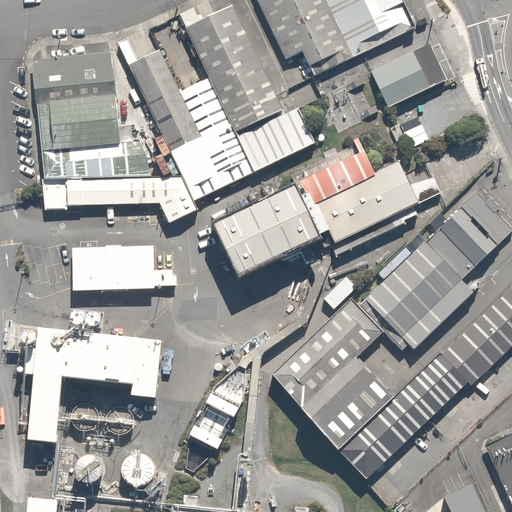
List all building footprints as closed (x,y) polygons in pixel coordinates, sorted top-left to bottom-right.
[(314,80),(350,63),(319,0),(254,0),(286,63),(302,55),(314,80)] [(411,33),(394,0),(319,0),(350,63),(411,33)] [(283,114),(233,11),(184,35),(210,87),(235,137),(283,114)] [(426,45),(370,72),(388,109),(444,82),(426,45)] [(195,204),(226,189),(183,100),(161,55),(130,70),(195,204)] [(111,59),(35,65),(39,107),(115,100),(111,59)] [(226,189),(253,176),(210,87),(183,100),(226,189)] [(115,100),(39,107),(43,153),(119,146),(115,100)] [(283,114),(235,137),(253,176),(316,145),(298,107),(283,114)] [(119,146),(43,153),(44,181),(147,180),(143,144),(119,146)] [(360,153),(296,184),(308,208),(372,177),(360,153)] [(372,177),(308,208),(326,246),(415,203),(397,165),(372,177)] [(147,180),(44,181),(44,208),(160,206),(170,226),(196,213),(179,180),(147,180)] [(292,186),(213,224),(238,275),(299,246),(308,241),(317,237),(292,186)] [(511,236),(473,195),(364,298),(413,349),(511,255),(511,236)] [(251,353),(234,511),(246,511),(260,357),(264,351),(307,323),(325,278),(308,241),(299,246),(314,274),(313,283),(301,316),(256,345),(251,353)] [(155,246),(74,246),(74,291),(156,290),(155,246)] [(356,285),(345,274),(322,297),(332,308),(356,285)] [(511,291),(449,352),(477,381),(480,384),(511,354),(511,291)] [(272,375),(307,412),(367,355),(390,333),(355,296),(272,375)] [(69,321),(70,323),(72,325),(74,326),(76,326),(79,325),(81,324),(82,322),(83,320),(83,318),(82,315),(81,314),(79,312),(76,312),(74,312),(72,313),(70,315),(69,317),(69,319),(69,321)] [(85,323),(86,325),(88,327),(90,328),(93,328),(95,328),(97,326),(98,324),(99,322),(99,320),(98,318),(97,316),(95,314),(93,314),(90,314),(88,315),(86,317),(85,319),(85,321),(85,323)] [(163,343),(39,330),(27,441),(56,444),(63,376),(131,383),(129,400),(157,403),(163,343)] [(21,341),(22,343),(24,345),(26,346),(29,346),(31,345),(33,344),(34,342),(35,340),(35,338),(34,335),(33,334),(31,332),(28,332),(26,332),(24,333),(22,334),(21,337),(21,339),(21,341)] [(345,451),(373,480),(477,381),(449,352),(405,394),(345,451)] [(307,412),(345,451),(405,394),(367,355),(307,412)] [(205,405),(193,427),(190,425),(184,435),(214,452),(220,441),(216,439),(228,418),(232,420),(238,411),(205,393),(200,403),(205,405)] [(72,420),(74,424),(77,428),(80,430),(85,431),(89,430),(93,428),(96,425),(98,420),(98,416),(97,412),(95,408),(91,405),(87,404),(83,404),(79,406),(76,408),(73,412),(72,415),(72,420)] [(107,425),(108,429),(111,433),(115,435),(120,436),(124,435),(128,433),(131,430),(133,426),(133,421),(132,417),(129,413),(126,410),(122,409),(118,409),(114,411),(110,413),(108,417),(107,420),(107,425)] [(511,511),(511,428),(477,445),(508,511),(511,511)] [(74,470),(76,475),(79,478),(84,481),(89,482),(94,481),(98,479),(101,475),(103,470),(104,465),(102,461),(99,457),(95,454),(91,453),(86,453),(82,454),(78,457),(76,461),(74,465),(74,470)] [(126,475),(127,479),(131,483),(135,486),(140,487),(145,486),(149,484),(153,480),(154,475),(155,470),(153,466),(150,462),(146,459),(142,458),(137,458),(133,459),(130,462),(127,466),(126,470),(126,475)] [(388,476),(379,483),(390,497),(399,490),(388,476)] [(489,511),(476,484),(443,500),(449,511),(489,511)] [(59,511),(61,500),(33,497),(31,511),(59,511)]
